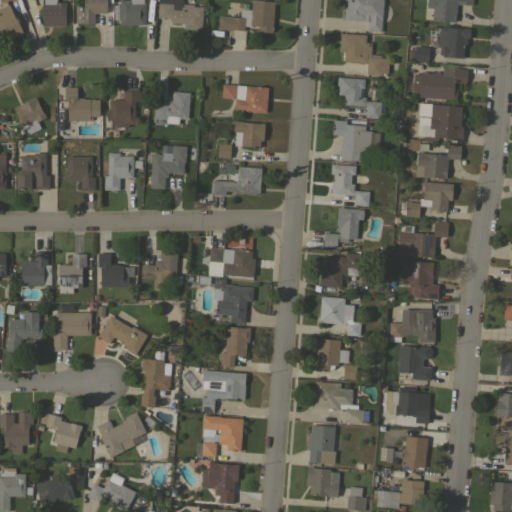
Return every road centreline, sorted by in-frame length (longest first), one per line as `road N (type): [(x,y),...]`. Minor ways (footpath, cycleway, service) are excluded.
road 1 (residential): [(456,511),(502,0)]
road 2 (residential): [(268,511),(312,0)]
road 3 (residential): [(0,82),(71,60),(309,65)]
road 4 (residential): [(0,219),(297,218)]
